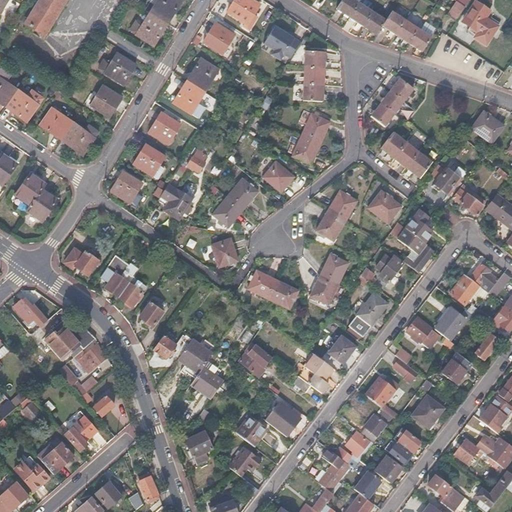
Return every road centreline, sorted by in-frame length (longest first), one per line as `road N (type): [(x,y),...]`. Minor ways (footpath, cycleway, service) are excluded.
road 1 (residential): [(250,511),(464,234),(511,268)]
road 2 (residential): [(254,248),(353,154),(358,48)]
road 3 (residential): [(87,190),(204,0)]
road 4 (residential): [(511,350),(388,511)]
road 5 (tertiary): [(146,423),(112,335),(35,268)]
road 6 (residential): [(511,103),(358,48)]
road 7 (residential): [(45,511),(146,423)]
